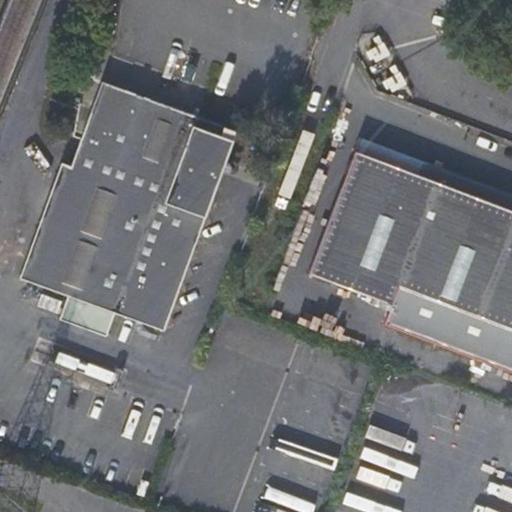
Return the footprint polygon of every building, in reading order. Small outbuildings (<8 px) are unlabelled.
[(101,77),(92,103),(80,98),(72,131),(80,133),(70,160),(61,157),(18,274),(68,291),(114,308),(163,326),(237,126),(101,77)] [(354,146),(511,205),(511,189),(360,131),(354,146)] [(511,325),(511,205),(354,146),(308,269),(392,301),(398,282),(511,325)] [(230,168),(232,169),(233,169),(235,168),(237,166),(239,163),(238,160),(237,159),(233,156),(230,157),(228,158),(226,162),(226,164),(227,167),(230,168)] [(392,301),(385,319),(511,366),(511,325),(398,282),(392,301)] [(105,332),(114,308),(68,291),(59,315),(105,332)]
